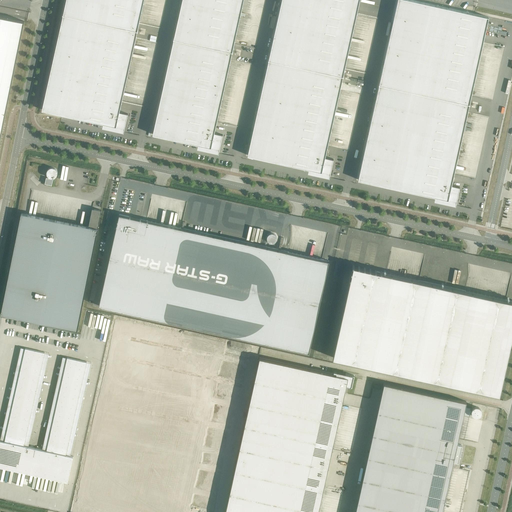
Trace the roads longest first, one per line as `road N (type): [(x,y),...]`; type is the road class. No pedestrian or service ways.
road 1 (unclassified): [(511,246),(18,137)]
road 2 (unknown): [(96,306),(121,182),(138,186)]
road 3 (unclassified): [(18,137),(46,0)]
